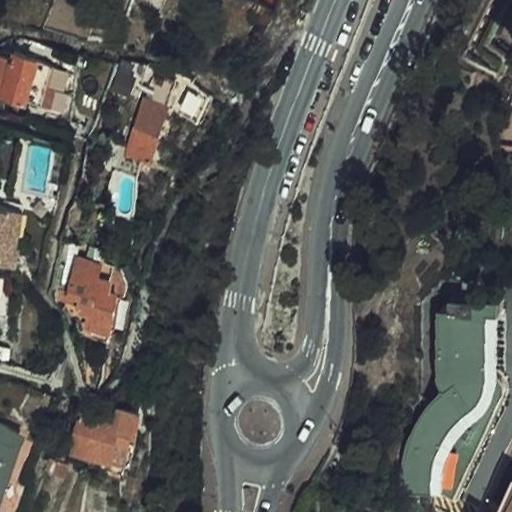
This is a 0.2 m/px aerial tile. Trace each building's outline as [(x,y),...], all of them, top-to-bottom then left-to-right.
[(106,0),(128,8),(131,0),(106,0)] [(0,54),(0,93),(48,107),(55,87),(47,85),(53,63),(12,51),(10,57),(0,54)] [(121,58),(111,86),(127,90),(134,71),(145,72),(146,63),(121,58)] [(149,100),(143,98),(125,154),(119,171),(137,176),(142,160),(150,161),(167,106),(164,105),(172,81),(157,76),(149,100)] [(119,171),(125,154),(120,152),(114,170),(119,171)] [(22,210),(7,207),(0,241),(0,242),(15,245),(22,210)] [(104,245),(68,240),(58,294),(68,297),(76,258),(101,263),(104,245)] [(15,245),(0,242),(0,261),(16,265),(19,247),(15,245)] [(76,258),(68,297),(77,300),(76,306),(82,308),(81,312),(88,314),(85,327),(91,328),(90,334),(91,337),(107,340),(118,292),(109,289),(111,279),(99,276),(101,263),(76,258)] [(400,493),(432,491),(432,477),(436,456),(447,433),(463,415),(483,395),(490,383),(490,313),(500,313),(500,298),(448,298),(448,313),(437,313),(438,382),(442,391),(425,409),(413,427),(406,445),(402,462),(400,493)] [(432,477),(432,491),(442,491),(444,466),(451,449),(462,433),(486,409),(495,396),(500,378),(500,313),(490,313),(490,383),(483,395),(463,415),(447,433),(436,456),(432,477)] [(99,419),(110,411),(93,408),(91,418),(99,419)] [(112,410),(110,411),(99,419),(91,418),(78,416),(71,452),(123,462),(132,413),(112,410)] [(0,500),(5,502),(13,483),(5,480),(21,434),(0,426),(0,500)] [(511,511),(511,493),(503,511),(511,511)]
